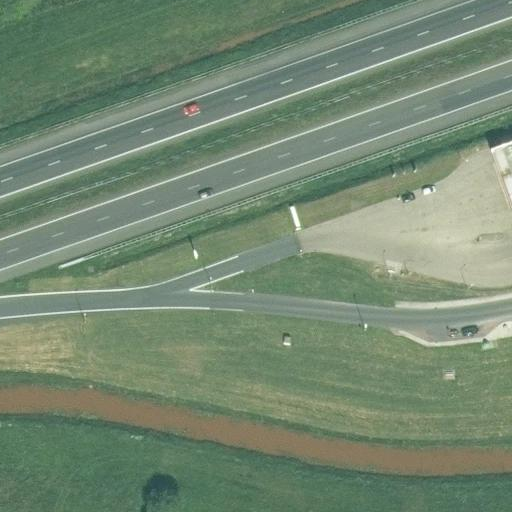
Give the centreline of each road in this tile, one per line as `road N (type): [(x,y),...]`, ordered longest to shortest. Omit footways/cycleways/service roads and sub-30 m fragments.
road 1 (motorway): [(0,253),(511,73)]
road 2 (motorway): [(506,0),(0,175)]
road 3 (motorway): [(0,307),(158,298)]
